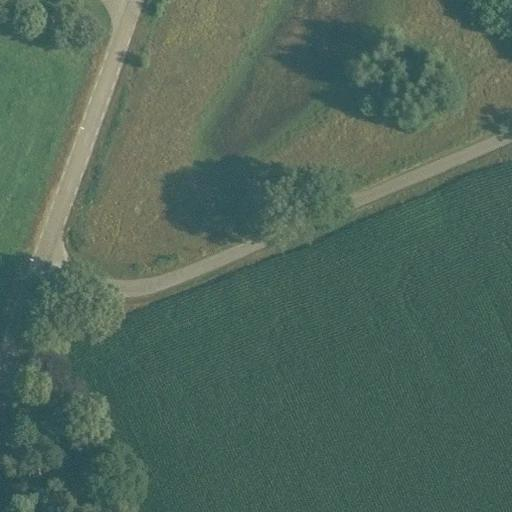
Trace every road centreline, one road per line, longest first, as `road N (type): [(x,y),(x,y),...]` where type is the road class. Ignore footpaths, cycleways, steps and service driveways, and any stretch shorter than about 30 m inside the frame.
road 1 (unclassified): [(53,250),(120,285),(153,285),(511,137)]
road 2 (unclassified): [(53,250),(138,5)]
road 3 (unclassified): [(0,462),(31,304),(53,250)]
